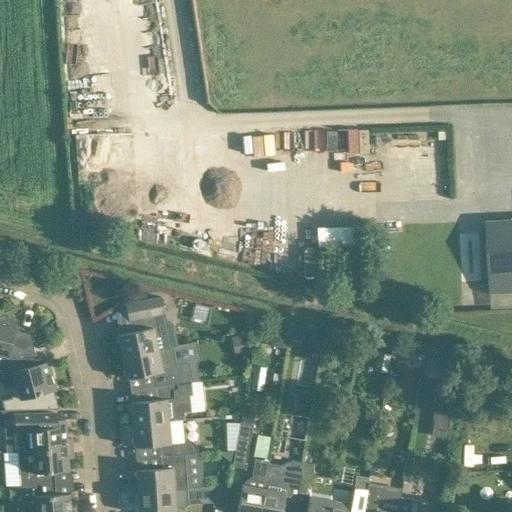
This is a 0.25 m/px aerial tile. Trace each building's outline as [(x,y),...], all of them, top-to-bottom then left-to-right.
[(371,150),(370,127),(347,127),(348,151),(371,150)] [(511,219),(487,221),(491,292),(511,291),(511,219)] [(359,223),(319,224),(320,245),(359,244),(359,223)] [(166,323),(161,297),(125,304),(128,320),(139,317),(141,329),(117,334),(122,356),(170,346),(176,345),(172,322),(166,323)] [(0,369),(1,370),(32,344),(29,334),(18,331),(16,331),(16,332),(12,331),(14,325),(15,320),(0,315),(0,369)] [(294,325),(291,342),(303,344),(321,348),(324,331),(306,327),(294,325)] [(274,332),(272,340),(276,346),(284,348),(287,335),(274,332)] [(246,335),(232,338),(236,356),(249,353),(246,335)] [(360,341),(357,357),(367,358),(370,343),(360,341)] [(0,370),(0,380),(5,385),(8,385),(16,383),(20,396),(23,410),(52,409),(47,391),(53,389),(54,389),(47,362),(42,363),(36,364),(35,361),(36,361),(36,359),(32,344),(1,370),(0,370)] [(170,346),(122,356),(126,378),(128,377),(150,373),(153,386),(177,383),(192,380),(188,364),(185,362),(175,364),(171,346),(170,346)] [(443,361),(439,377),(457,381),(461,365),(443,361)] [(132,401),(130,402),(132,424),(180,419),(185,419),(184,411),(190,410),(188,395),(191,395),(189,381),(177,383),(153,386),(154,399),(132,401)] [(56,420),(55,413),(14,414),(17,452),(72,448),(71,437),(66,438),(65,420),(56,420)] [(182,441),(180,419),(132,424),(134,446),(158,444),(159,456),(184,454),(196,453),(196,451),(196,449),(195,447),(194,446),(193,444),(191,443),(189,442),(188,441),(186,441),(184,441),(182,441)] [(244,468),(252,423),(240,421),(234,450),(232,463),(232,466),(244,468)] [(6,452),(3,453),(6,485),(10,485),(55,482),(54,471),(67,470),(68,470),(67,458),(72,457),(72,448),(17,452),(6,452)] [(234,450),(218,451),(232,463),(234,450)] [(138,491),(173,489),(187,488),(184,454),(159,456),(160,467),(136,469),(138,491)] [(238,501),(236,511),(258,511),(267,463),(267,460),(254,458),(251,476),(244,482),(243,484),(241,484),(238,501)] [(293,511),(297,489),(302,462),(292,460),(280,465),(267,463),(258,511),(293,511)] [(327,511),(332,485),(331,485),(312,482),(313,463),(302,462),(297,489),(293,511),(327,511)] [(474,511),(511,510),(511,462),(474,463),(474,511)] [(332,485),(327,511),(362,511),(367,484),(368,477),(355,474),(354,484),(332,480),(331,485),(332,485)] [(56,493),(55,482),(10,485),(11,498),(20,497),(20,511),(70,511),(70,492),(56,493)] [(224,508),(229,484),(217,482),(212,506),(224,508)] [(396,511),(400,496),(401,490),(367,484),(362,511),(396,511)] [(139,511),(159,511),(175,511),(175,507),(183,507),(188,503),(187,488),(173,489),(138,491),(139,511)] [(431,511),(434,502),(400,496),(396,511),(431,511)]
